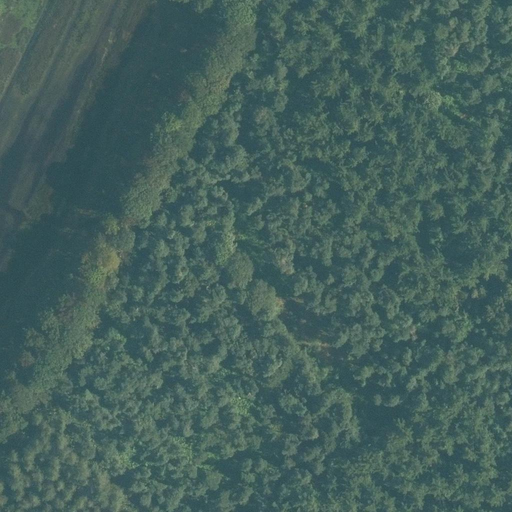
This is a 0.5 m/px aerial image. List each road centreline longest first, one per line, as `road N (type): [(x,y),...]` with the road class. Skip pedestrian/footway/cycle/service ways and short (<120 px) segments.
road 1 (track): [(248,12),(0,408)]
road 2 (track): [(126,252),(189,287),(373,511)]
road 3 (track): [(466,280),(273,33),(248,12)]
road 4 (track): [(140,511),(43,407)]
